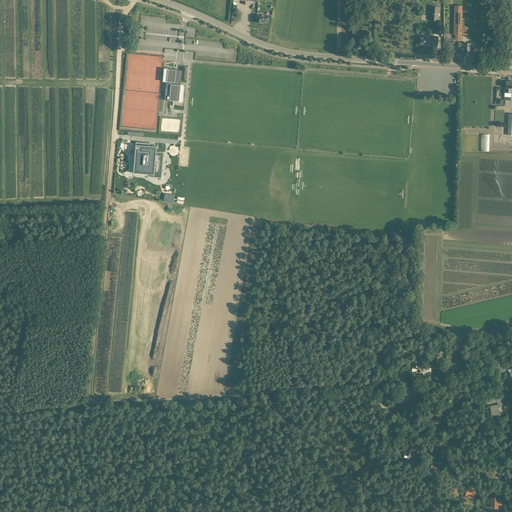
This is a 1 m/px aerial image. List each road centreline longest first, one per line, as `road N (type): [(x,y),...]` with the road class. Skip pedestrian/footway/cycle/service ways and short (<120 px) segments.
road 1 (track): [(136,0),(117,36),(88,404)]
road 2 (track): [(0,411),(374,380)]
road 3 (tertiary): [(511,70),(276,49),(161,0)]
road 4 (track): [(492,459),(436,454),(402,436),(384,418),(374,380)]
road 5 (track): [(511,328),(461,339),(374,380)]
road 6 (track): [(461,339),(492,459)]
